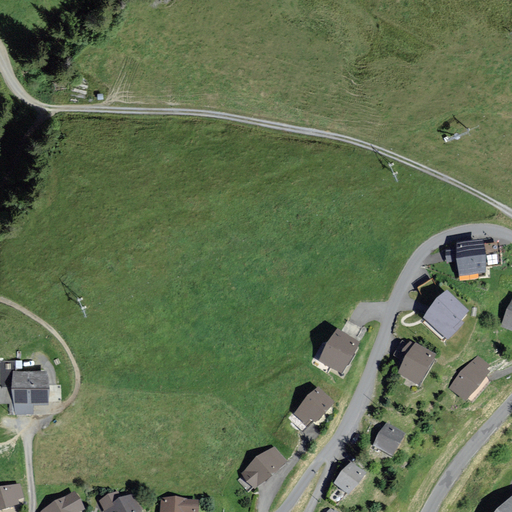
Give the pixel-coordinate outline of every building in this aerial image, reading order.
[(480,243),(458,245),(461,273),(483,271),(480,243)] [(468,310),(450,293),(425,318),(447,339),(462,323),(459,320),(468,310)] [(511,304),(503,325),(511,329),(511,304)] [(359,343),(338,331),(321,359),(342,371),(359,343)] [(434,355),(411,342),(403,355),(408,357),(400,371),(419,382),(434,355)] [(490,371),(476,358),(452,386),(465,398),(490,371)] [(0,389),(0,403),(15,403),(15,416),(33,415),(33,403),(47,403),(46,373),(24,374),(23,361),(2,362),(3,389),(0,389)] [(333,403),(319,389),(295,412),(306,423),(313,416),(314,418),(316,419),(329,406),(333,403)] [(403,434),(387,426),(376,445),(391,454),(403,434)] [(284,461),(274,449),(245,473),(255,485),(284,461)] [(364,473),(351,463),(336,483),(349,492),(364,473)] [(22,496),(19,486),(0,490),(0,508),(19,503),(17,497),(22,496)] [(136,511),(140,510),(132,494),(122,499),(118,492),(102,500),(108,511),(112,509),(113,511),(136,511)] [(77,511),(84,509),(75,494),(41,511),(77,511)] [(197,500),(162,497),(161,511),(186,511),(187,511),(197,511),(197,500)] [(511,511),(511,500),(500,511),(511,511)]
